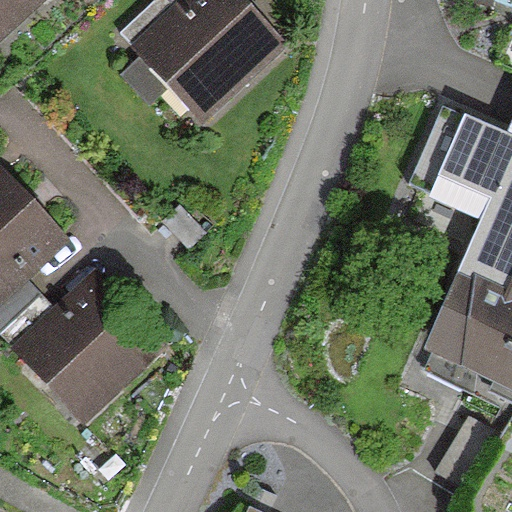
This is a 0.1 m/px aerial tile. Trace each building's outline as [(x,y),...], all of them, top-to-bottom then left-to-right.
[(0,0),(0,42),(1,44),(48,0),(0,0)] [(153,0),(118,32),(207,130),(295,48),(250,0),(176,0),(173,3),(169,0),(153,0)] [(489,214),(460,281),(511,301),(511,136),(510,140),(446,112),(415,183),(489,214)] [(0,182),(0,303),(66,244),(6,177),(0,182)] [(511,301),(460,281),(426,358),(511,395),(511,301)] [(21,356),(81,426),(160,358),(100,288),(21,356)] [(499,434),(471,418),(439,476),(468,491),(499,434)]
